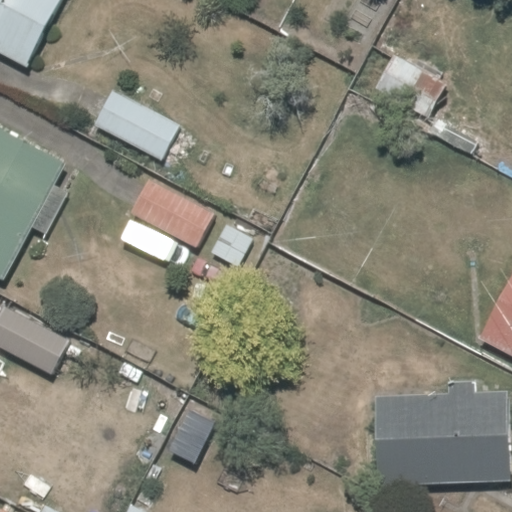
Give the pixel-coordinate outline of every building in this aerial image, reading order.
[(0,0),(0,46),(37,66),(70,0),(0,0)] [(183,125),(114,90),(96,125),(165,161),(183,125)] [(80,169),(0,127),(0,273),(14,281),(43,227),(62,237),(77,208),(63,201),(80,169)] [(225,213),(160,179),(141,215),(207,249),(225,213)] [(257,236),(228,224),(214,256),(244,268),(257,236)] [(511,294),(489,340),(511,351),(511,294)] [(78,342),(14,308),(0,333),(0,344),(60,376),(78,342)] [(511,482),(511,395),(388,395),(388,482),(511,482)]
